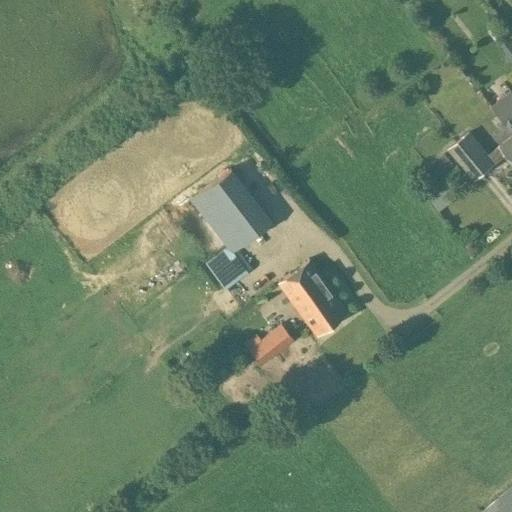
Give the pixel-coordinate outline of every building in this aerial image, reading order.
[(511,34),(500,44),(511,58),(511,34)] [(511,91),(491,105),(505,124),(511,131),(511,91)] [(511,136),(500,146),(489,154),(470,131),(447,149),(474,181),(506,154),(511,161),(511,136)] [(427,167),(436,179),(453,165),(444,154),(427,167)] [(246,271),(232,252),(272,221),(231,167),(189,199),(226,247),(205,262),(224,288),(246,271)] [(437,207),(454,200),(448,184),(431,191),(437,207)] [(296,309),(327,286),(308,260),(277,283),(296,309)] [(347,312),(327,286),(296,309),(315,335),(347,312)] [(261,364),(293,340),(281,323),(248,348),(261,364)] [(511,511),(511,485),(480,511),(511,511)]
